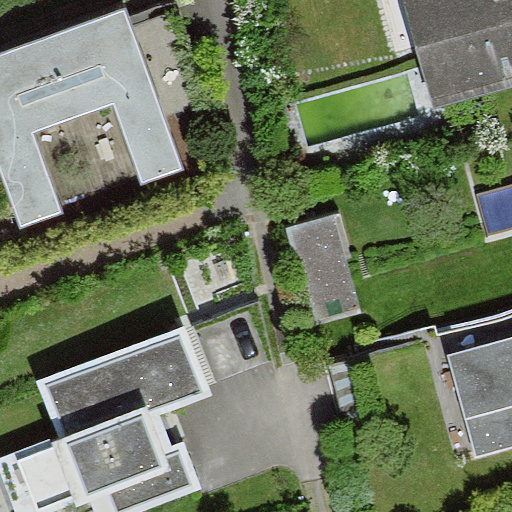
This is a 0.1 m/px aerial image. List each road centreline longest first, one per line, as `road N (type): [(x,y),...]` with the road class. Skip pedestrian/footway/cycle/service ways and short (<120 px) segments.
road 1 (residential): [(226,0),(253,199)]
road 2 (residential): [(292,376),(324,511)]
